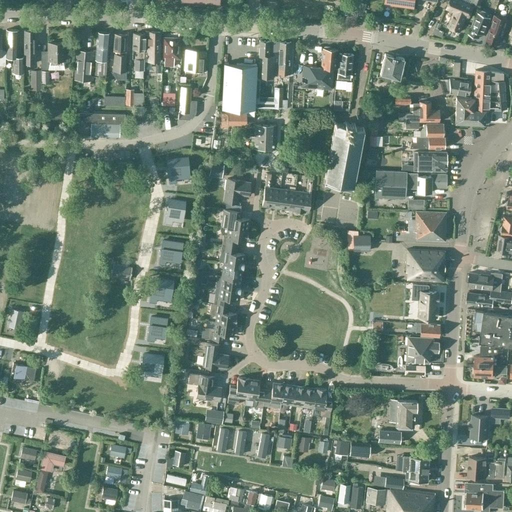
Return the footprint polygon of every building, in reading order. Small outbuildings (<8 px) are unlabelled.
[(449,0),(446,8),(455,11),(448,26),(460,31),(466,16),(469,17),(475,2),(481,4),(482,0),(449,0)] [(477,12),(468,34),(479,39),(481,34),(484,35),(491,18),(493,15),(478,9),(477,12)] [(508,19),(494,14),(486,40),(498,44),(501,36),(503,36),(508,19)] [(18,30),(7,30),(7,58),(10,58),(15,58),(15,69),(15,72),(24,72),(24,69),(24,57),(18,57),(18,51),(18,30)] [(35,31),(24,30),(24,53),(26,53),(25,63),(34,63),(35,31)] [(108,60),(110,32),(98,31),(96,59),(108,60)] [(147,31),(146,51),(145,51),(145,62),(160,62),(160,31),(147,31)] [(134,33),(134,46),(133,49),(137,49),(137,55),(134,55),(134,69),(144,70),(144,63),(145,34),(134,33)] [(114,50),(116,50),(116,53),(114,53),(113,75),(116,79),(124,79),(126,51),(128,51),(129,35),(115,34),(114,50)] [(179,59),(180,38),(164,37),(163,58),(179,59)] [(261,40),(258,76),(273,77),(273,73),(289,74),(291,42),(261,40)] [(48,55),(43,55),(43,68),(50,68),(65,68),(65,59),(65,41),(48,41),(48,55)] [(335,67),(336,48),(330,48),(330,45),(324,45),(324,47),(322,47),(321,66),(304,65),(303,87),(332,89),(333,67),(335,67)] [(186,49),(184,69),(205,70),(206,51),(186,49)] [(91,81),(93,51),(78,50),(76,80),(91,81)] [(399,77),(401,71),(402,65),(404,58),(403,57),(402,57),(402,55),(387,51),(386,54),(385,53),(384,53),(384,54),(383,60),(382,60),(381,66),(380,72),(379,73),(381,73),(399,78),(399,77)] [(351,73),(352,53),(339,53),(337,78),(350,78),(350,72),(351,73)] [(253,109),(253,108),(254,96),(255,65),(225,63),(223,108),(253,109)] [(503,73),(490,71),(490,70),(475,69),(475,80),(503,81),(503,73)] [(32,88),(41,88),(41,70),(32,70),(32,88)] [(50,83),(49,71),(41,71),(42,83),(50,83)] [(468,92),(469,80),(449,79),(450,91),(468,92)] [(475,80),(474,89),(504,90),(503,81),(475,80)] [(179,113),(178,119),(188,120),(193,116),(194,102),(190,102),(191,87),(181,86),(179,112),(179,113)] [(254,96),(253,108),(286,108),(287,100),(282,100),(282,87),(274,87),(273,97),(254,96)] [(134,89),(126,89),(126,103),(142,104),(143,93),(134,93),(134,89)] [(505,100),(504,90),(474,89),(474,97),(474,98),(505,100)] [(163,93),(163,106),(174,106),(174,100),(170,100),(170,93),(163,93)] [(410,103),(410,95),(395,96),(395,104),(410,103)] [(456,97),(455,122),(484,124),(484,123),(487,123),(488,110),(473,109),(474,98),(474,97),(456,97)] [(505,100),(474,98),(473,109),(488,110),(506,108),(505,100)] [(405,112),(405,122),(419,122),(419,121),(439,121),(439,109),(431,109),(431,101),(419,101),(419,102),(412,102),(412,112),(405,112)] [(67,110),(52,109),(51,121),(67,122),(67,110)] [(247,111),(223,111),(222,127),(228,127),(228,125),(246,125),(247,111)] [(91,126),(91,136),(109,136),(119,136),(120,127),(120,121),(124,121),(125,114),(91,113),(91,126)] [(344,124),(337,122),(335,122),(325,180),(354,185),(364,127),(355,125),(356,122),(345,120),(344,124)] [(275,148),(276,124),(256,123),(255,147),(275,148)] [(416,135),(416,136),(443,136),(443,135),(445,134),(445,130),(443,129),(443,123),(423,123),(423,127),(419,131),(419,135),(416,135)] [(444,136),(443,136),(416,136),(416,141),(411,141),(409,148),(445,147),(445,143),(446,143),(446,137),(445,137),(444,136)] [(379,149),(369,147),(368,158),(377,159),(379,149)] [(447,152),(413,151),(413,171),(447,171),(447,152)] [(186,157),(166,158),(168,182),(174,181),(174,177),(179,177),(179,174),(188,173),(186,157)] [(405,197),(406,171),(376,170),(375,195),(405,197)] [(446,173),(431,173),(431,175),(416,174),(416,192),(432,192),(432,186),(446,187),(446,173)] [(234,203),(238,203),(239,193),(241,193),(241,195),(248,196),(250,183),(241,181),(227,179),(227,181),(226,180),(225,188),(226,188),(224,201),(228,202),(227,204),(234,205),(234,203)] [(35,191),(50,192),(50,184),(35,183),(35,191)] [(270,188),(265,187),(262,206),(278,208),(280,189),(270,188)] [(296,191),(280,189),(278,208),(293,210),(296,191)] [(305,212),(309,212),(311,193),(306,193),(296,191),(293,210),(293,211),(305,212)] [(168,198),(164,223),(171,224),(171,219),(176,220),(176,217),(182,218),(185,201),(168,198)] [(422,199),(412,199),(412,208),(422,208),(422,199)] [(49,201),(32,202),(32,215),(49,214),(49,201)] [(224,209),(222,227),(248,231),(249,230),(248,230),(249,219),(240,218),(238,216),(239,212),(242,212),(224,209)] [(444,240),(445,212),(416,211),(414,232),(417,232),(416,239),(444,240)] [(511,217),(504,216),(502,225),(502,226),(500,227),(499,231),(501,232),(500,233),(511,235),(511,217)] [(45,232),(45,221),(33,221),(33,232),(45,232)] [(247,241),(248,231),(222,227),(221,232),(222,234),(224,235),(222,245),(237,247),(234,246),(235,241),(237,240),(246,241),(247,241)] [(511,236),(509,237),(498,235),(496,251),(511,252),(511,236)] [(354,251),(370,251),(370,236),(354,236),(354,251)] [(160,239),(157,262),(163,263),(164,259),(169,260),(169,257),(178,258),(180,242),(160,239)] [(237,247),(222,245),(221,256),(220,261),(224,262),(243,265),(244,255),(234,253),(234,247),(237,247)] [(443,281),(443,251),(407,250),(405,272),(407,272),(407,279),(443,281)] [(241,278),(243,265),(224,262),(222,273),(222,275),(241,278)] [(131,268),(113,264),(112,274),(123,276),(123,278),(129,280),(130,274),(131,274),(132,272),(130,271),(131,268)] [(202,273),(195,272),(194,283),(201,284),(202,273)] [(467,275),(466,281),(468,283),(468,286),(491,289),(500,290),(502,273),(494,272),(493,275),(485,274),(470,272),(469,273),(467,275)] [(215,287),(220,288),(239,290),(241,278),(222,275),(217,274),(216,282),(212,282),(211,286),(215,287)] [(162,296),(170,297),(173,280),(153,278),(150,302),(156,302),(156,298),(162,299),(162,296)] [(36,294),(37,283),(25,282),(24,293),(36,294)] [(412,284),(412,291),(420,291),(419,300),(418,316),(435,317),(435,316),(436,316),(436,307),(435,307),(435,302),(437,302),(437,293),(436,293),(436,291),(428,291),(428,285),(412,284)] [(239,290),(220,288),(215,287),(213,304),(229,306),(230,300),(238,301),(239,290)] [(468,291),(466,302),(467,302),(489,305),(492,305),(492,300),(511,303),(511,299),(511,291),(500,290),(491,289),(491,295),(486,294),(486,293),(468,291)] [(229,307),(229,306),(214,304),(211,304),(210,315),(217,316),(216,323),(235,325),(237,315),(236,315),(236,314),(227,313),(225,311),(226,306),(229,307)] [(24,310),(11,308),(8,326),(20,328),(24,310)] [(475,310),(474,320),(475,320),(476,333),(480,333),(479,342),(511,346),(511,315),(483,311),(475,310)] [(164,335),(167,318),(151,316),(148,340),(153,340),(154,336),(158,337),(159,334),(164,335)] [(382,321),(372,320),(372,330),(382,330),(382,321)] [(420,335),(427,336),(439,336),(439,324),(415,322),(415,331),(420,331),(420,335)] [(233,336),(235,325),(216,323),(215,329),(211,329),(209,340),(224,342),(224,341),(221,341),(222,336),(224,335),(233,336)] [(433,337),(408,336),(406,361),(430,362),(430,354),(432,354),(432,351),(438,351),(438,341),(432,341),(433,337)] [(220,345),(207,343),(205,357),(204,357),(203,365),(204,365),(204,367),(217,368),(226,369),(228,356),(218,354),(218,352),(219,352),(220,345)] [(474,354),(474,364),(492,364),(492,366),(502,367),(502,360),(503,345),(492,345),(480,344),(479,355),(474,354)] [(152,372),(161,373),(163,356),(143,353),(140,377),(146,378),(146,374),(152,375),(152,372)] [(34,379),(36,367),(28,365),(13,362),(9,380),(19,382),(29,376),(30,378),(34,379)] [(425,365),(405,364),(404,374),(425,374),(425,365)] [(492,366),(492,364),(474,364),(474,375),(492,375),(492,372),(492,366)] [(206,399),(219,401),(220,398),(222,398),(223,391),(221,391),(221,388),(211,386),(211,384),(213,385),(214,377),(190,374),(188,384),(199,385),(197,398),(199,398),(199,400),(206,401),(206,399)] [(245,405),(249,379),(239,377),(239,378),(238,378),(237,388),(235,389),(230,388),(231,386),(230,385),(228,403),(239,405),(240,398),(245,398),(245,405)] [(249,379),(245,405),(252,406),(252,407),(263,408),(265,390),(265,393),(260,392),(259,391),(260,381),(249,380),(249,379)] [(281,403),(284,382),(284,385),(273,383),(272,391),(265,390),(263,408),(263,405),(280,407),(281,403)] [(292,405),(295,386),(284,385),(285,382),(284,382),(281,403),(292,405)] [(292,405),(303,406),(306,385),(305,388),(295,386),(292,405)] [(306,385),(303,406),(313,408),(316,389),(306,388),(306,385)] [(316,389),(313,408),(312,415),(330,417),(333,400),(332,400),(332,402),(327,402),(326,400),(327,391),(327,390),(316,388),(316,389)] [(390,398),(389,412),(389,420),(395,421),(395,426),(413,426),(413,410),(415,409),(418,406),(417,401),(416,398),(390,398)] [(509,417),(510,409),(492,407),(491,416),(509,417)] [(210,421),(221,423),(221,422),(223,412),(223,411),(212,410),(206,409),(205,421),(210,421)] [(233,413),(225,412),(224,421),(232,422),(233,413)] [(488,437),(489,416),(472,414),(471,436),(488,437)] [(176,426),(175,432),(184,433),(185,429),(188,429),(189,423),(188,423),(189,420),(174,418),(172,426),(176,426)] [(198,422),(196,433),(209,435),(210,424),(198,422)] [(220,428),(217,450),(225,451),(228,429),(220,428)] [(401,431),(379,429),(378,441),(400,443),(401,431)] [(68,434),(54,431),(48,430),(47,435),(53,436),(52,442),(66,445),(68,434)] [(238,430),(235,452),(243,453),(246,432),(238,430)] [(261,433),(257,455),(265,456),(269,435),(261,433)] [(279,436),(277,445),(289,447),(291,435),(282,434),(282,436),(279,436)] [(299,436),(298,450),(307,451),(309,442),(312,442),(312,437),(299,436)] [(320,438),(318,451),(326,452),(327,442),(327,439),(320,438)] [(336,446),(335,453),(346,455),(348,445),(347,445),(347,442),(337,440),(336,443),(333,443),(333,446),(336,446)] [(350,441),(349,454),(359,455),(359,453),(368,453),(369,443),(350,441)] [(125,446),(111,444),(109,454),(124,457),(125,452),(130,452),(130,447),(125,447),(125,446)] [(34,460),(36,449),(22,446),(20,457),(34,460)] [(167,458),(166,466),(172,467),(173,464),(183,466),(185,452),(175,450),(173,459),(167,458)] [(45,451),(41,468),(53,471),(55,463),(64,465),(67,456),(45,451)] [(283,455),(281,465),(291,467),(293,457),(283,455)] [(397,461),(396,469),(403,469),(403,470),(406,470),(406,469),(409,469),(409,466),(410,466),(427,468),(428,457),(410,455),(409,457),(404,456),(403,461),(397,461)] [(506,460),(495,459),(495,458),(469,456),(467,475),(493,477),(493,476),(505,477),(506,460)] [(107,465),(105,475),(120,478),(119,481),(125,482),(128,469),(121,468),(107,465)] [(406,480),(407,480),(407,484),(419,484),(419,481),(426,481),(427,468),(410,466),(409,466),(409,469),(406,469),(406,470),(403,470),(406,470),(406,479),(406,480)] [(29,481),(31,471),(17,468),(15,479),(29,481)] [(40,468),(35,491),(43,493),(48,470),(40,468)] [(171,470),(169,477),(187,483),(190,475),(171,470)] [(382,475),(380,485),(395,487),(402,488),(404,478),(397,477),(386,476),(382,475)] [(206,485),(208,477),(203,476),(201,484),(192,482),(190,490),(204,493),(206,485)] [(322,478),(321,488),(333,490),(333,484),(337,484),(338,480),(322,478)] [(338,501),(348,502),(349,488),(347,488),(348,484),(345,484),(345,481),(340,480),(338,501)] [(467,490),(467,492),(486,493),(486,497),(489,497),(488,511),(489,511),(490,507),(503,507),(504,490),(493,489),(493,483),(468,482),(467,484),(466,484),(466,489),(467,490)] [(353,483),(351,504),(360,505),(362,487),(357,487),(357,484),(353,483)] [(117,489),(103,486),(101,497),(115,499),(117,489)] [(431,511),(434,494),(389,489),(367,486),(366,502),(387,504),(386,509),(389,509),(388,511),(431,511)] [(230,494),(229,499),(241,501),(244,489),(236,488),(234,495),(230,494)] [(25,503),(27,492),(13,489),(11,500),(25,503)] [(202,494),(184,490),(182,498),(187,499),(185,506),(198,509),(202,494)] [(251,504),(251,506),(254,506),(257,493),(249,491),(247,499),(243,499),(243,502),(251,504)] [(488,511),(489,497),(486,497),(486,493),(467,492),(466,507),(481,508),(480,511),(488,511)] [(261,494),(258,507),(269,510),(272,496),(261,494)] [(52,509),(54,498),(41,495),(39,506),(52,509)] [(206,495),(203,509),(213,511),(214,508),(224,510),(226,503),(227,503),(228,500),(206,495)] [(326,510),(331,511),(333,498),(320,495),(318,505),(327,507),(326,510)] [(163,498),(163,511),(177,511),(177,499),(163,498)] [(274,509),(284,511),(286,511),(287,509),(288,503),(277,500),(274,509)]
